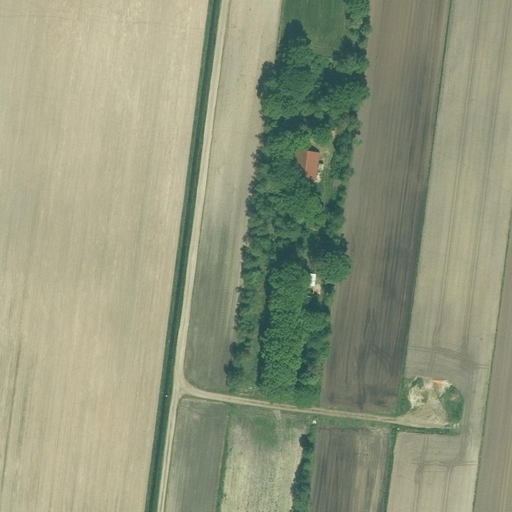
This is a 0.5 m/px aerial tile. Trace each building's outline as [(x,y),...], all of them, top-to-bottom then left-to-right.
[(319,133),(334,133),(334,122),(319,121),(319,133)] [(319,150),(294,148),(291,176),(316,179),(319,150)] [(340,179),(332,178),(331,186),(339,187),(340,179)] [(297,206),(289,205),(288,217),(296,217),(297,206)] [(314,284),(315,272),(298,271),(297,283),(314,284)]
